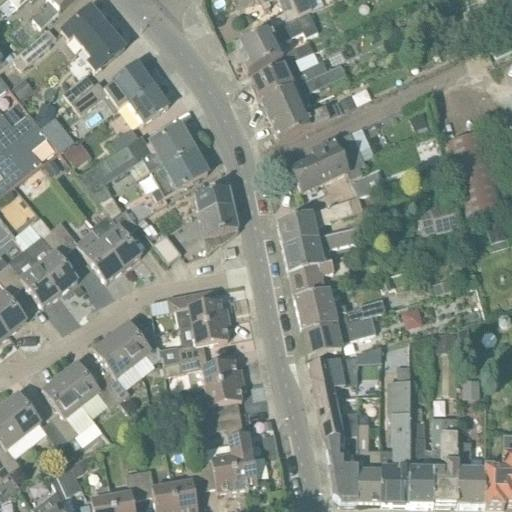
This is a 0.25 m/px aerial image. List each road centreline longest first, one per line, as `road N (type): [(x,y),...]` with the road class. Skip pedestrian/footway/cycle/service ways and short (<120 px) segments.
road 1 (residential): [(262,272),(141,296),(0,378)]
road 2 (residential): [(262,272),(236,147),(202,81),(152,21)]
road 3 (residential): [(311,511),(262,272)]
